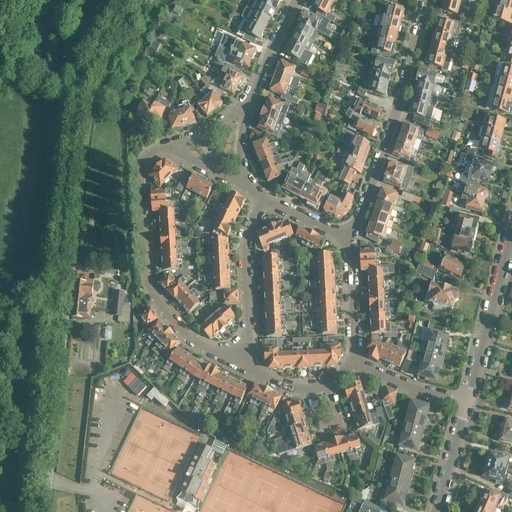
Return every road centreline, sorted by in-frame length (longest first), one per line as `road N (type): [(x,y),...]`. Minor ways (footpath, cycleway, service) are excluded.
road 1 (tertiary): [(31,511),(74,116),(126,0)]
road 2 (residential): [(245,368),(203,345),(163,308),(145,268),(140,166),(166,144)]
road 3 (residential): [(347,234),(399,99),(426,0)]
road 4 (residential): [(245,368),(251,338),(244,234),(260,198)]
road 5 (residential): [(468,407),(511,240)]
road 6 (residential): [(352,366),(347,234)]
road 7 (residential): [(468,407),(352,366)]
